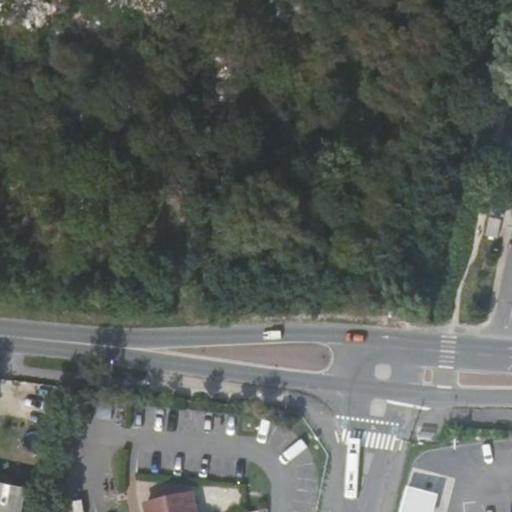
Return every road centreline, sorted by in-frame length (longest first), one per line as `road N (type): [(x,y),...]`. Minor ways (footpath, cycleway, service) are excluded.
road 1 (secondary): [(380,346),(150,340),(114,347)]
road 2 (secondary): [(114,347),(148,358),(374,383)]
road 3 (secondary): [(374,383),(511,391)]
road 4 (secondary): [(511,358),(380,346)]
road 5 (residential): [(353,511),(374,383)]
